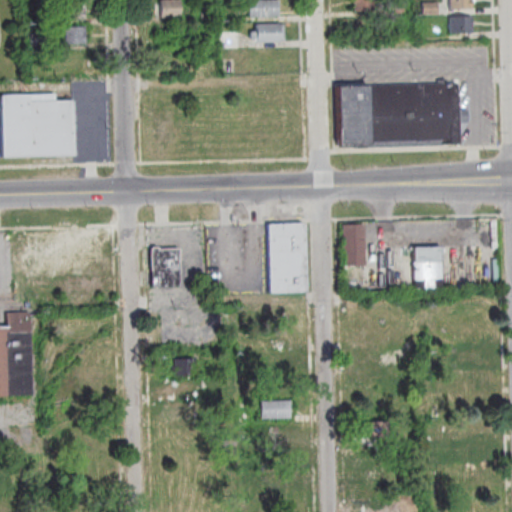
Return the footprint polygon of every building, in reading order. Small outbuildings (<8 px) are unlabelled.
[(179,0),(179,17),(160,17),(160,0),(179,0)] [(249,0),(280,0),(280,16),(250,17),(249,0)] [(378,0),(379,1),(373,1),(374,11),(354,11),(353,0),(378,0)] [(448,0),(474,0),(474,2),(470,2),(471,10),(449,10),(448,0)] [(422,3),(437,2),(438,14),(422,15),(422,3)] [(84,19),(64,19),(64,4),(83,4),(84,19)] [(223,19),(223,5),(238,4),(239,18),(223,19)] [(403,15),(403,4),(387,5),(387,15),(403,15)] [(213,20),(198,21),(198,12),(213,12),(213,20)] [(449,17),(472,16),(472,33),(450,33),(449,17)] [(279,24),(279,25),(283,25),(283,40),(279,40),(279,42),(256,42),(255,38),(251,38),(251,32),(255,32),(255,24),(279,24)] [(65,45),(64,27),(85,27),(86,44),(65,45)] [(239,47),(224,47),(223,32),(239,32),(239,47)] [(457,145),(442,145),(442,147),(337,149),(336,86),(438,84),(438,80),(445,79),(445,83),(456,82),(457,111),(467,111),(467,124),(457,124),(457,145)] [(1,157),(0,95),(54,94),(54,101),(72,100),(74,155),(1,157)] [(264,223),(267,292),(305,290),(304,225),(301,222),(264,223)] [(342,267),(341,225),(363,224),(364,266),(342,267)] [(25,228),(25,275),(110,274),(109,227),(25,228)] [(151,287),(150,249),(151,248),(156,247),(158,249),(177,249),(178,286),(151,287)] [(413,247),(441,247),(442,288),(414,289),(413,247)] [(0,397),(31,396),(28,313),(2,314),(2,328),(0,328),(0,397)] [(480,365),(480,347),(452,347),(452,365),(480,365)] [(267,369),(288,369),(288,351),(267,351),(267,369)] [(193,356),(171,356),(171,374),(193,374),(193,356)] [(173,377),(172,360),(183,359),(183,377),(198,376),(198,396),(170,397),(169,377),(173,377)] [(261,419),(260,402),(289,401),(290,419),(261,419)] [(365,422),(388,422),(388,437),(366,438),(365,422)] [(454,442),(454,459),(484,459),(484,442),(454,442)] [(0,511),(11,511),(11,501),(0,501),(0,511)]
